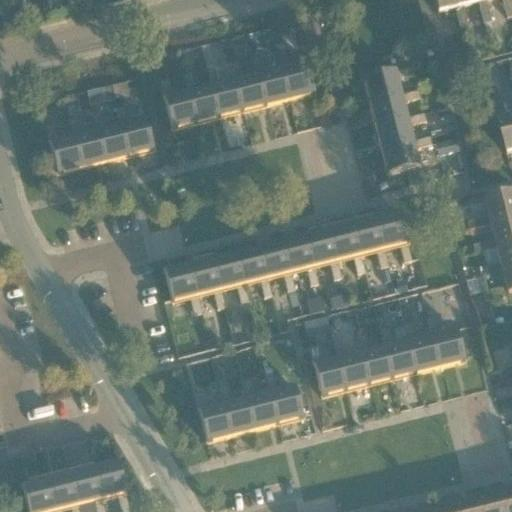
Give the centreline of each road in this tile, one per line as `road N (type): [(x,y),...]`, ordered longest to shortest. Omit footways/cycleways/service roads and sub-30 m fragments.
road 1 (residential): [(177,511),(0,212)]
road 2 (residential): [(207,9),(0,57)]
